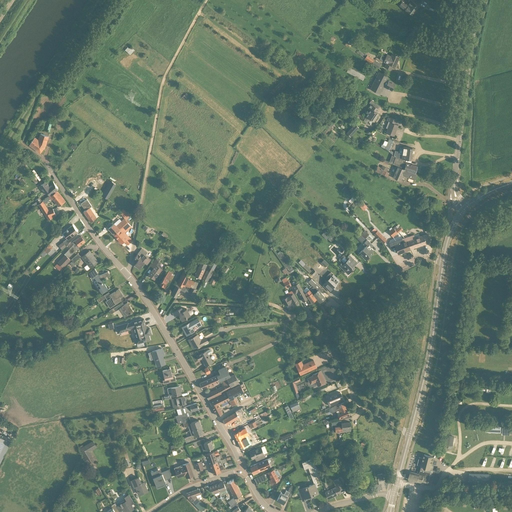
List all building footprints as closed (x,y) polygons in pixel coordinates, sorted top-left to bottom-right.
[(408,0),(406,4),(402,1),(399,5),(398,5),(406,12),(407,11),(411,15),(418,6),(410,0),(408,0)] [(400,57),(392,53),(391,56),(387,54),(383,62),(384,62),(384,63),(386,64),(386,63),(387,64),(385,68),(391,70),(392,66),(395,67),(400,57)] [(367,55),(365,59),(372,64),(375,60),(367,55)] [(381,64),(375,60),(372,64),(378,68),(381,64)] [(349,67),(347,72),(363,80),(366,75),(349,67)] [(388,76),(379,72),(370,89),(379,94),(384,85),(386,85),(385,88),(392,91),(395,83),(387,79),(388,76)] [(379,113),(376,111),(379,106),(371,100),(369,103),(370,104),(367,108),(370,109),(363,119),(364,120),(364,121),(365,122),(367,121),(369,118),(374,122),(379,113)] [(326,123),(330,119),(323,113),(319,117),(326,123)] [(394,136),(398,125),(394,124),(396,120),(389,117),(387,120),(390,122),(386,132),(394,136)] [(350,136),(359,127),(355,124),(357,122),(355,120),(353,122),(355,124),(346,133),(350,136)] [(314,138),(317,135),(316,134),(323,129),(319,124),(311,131),(311,132),(310,133),(314,138)] [(45,146),(48,136),(40,134),(38,139),(35,137),(29,145),(40,153),(45,146)] [(389,151),(393,141),(389,139),(387,142),(386,143),(387,144),(386,146),(382,145),(381,147),(389,151)] [(412,148),(403,147),(399,148),(398,152),(395,151),(393,156),(395,156),(404,159),(411,160),(411,154),(412,148)] [(404,159),(395,156),(393,163),(408,169),(407,170),(411,172),(415,173),(417,166),(403,162),(404,159)] [(414,180),(416,175),(405,170),(398,167),(393,178),(400,181),(403,176),(414,180)] [(387,177),(389,173),(387,171),(381,168),(378,173),(381,174),(387,177)] [(93,169),(89,174),(100,184),(104,179),(93,169)] [(49,196),(58,189),(53,182),(45,189),(49,196)] [(111,182),(102,196),(107,199),(115,184),(111,182)] [(344,187),(341,190),(348,197),(352,193),(344,187)] [(65,201),(57,191),(42,202),(38,204),(48,220),(53,217),(56,216),(53,208),(48,210),(44,203),(50,199),(51,200),(52,199),(58,207),(65,201)] [(349,205),(356,198),(354,196),(347,202),(349,205)] [(91,222),(97,218),(90,208),(92,206),(87,199),(81,203),(85,210),(83,212),(91,222)] [(125,219),(117,226),(114,223),(108,229),(114,235),(128,223),(130,221),(127,218),(126,219),(125,219)] [(130,243),(126,239),(127,239),(122,233),(130,226),(128,223),(114,235),(121,243),(124,241),(128,245),(130,243)] [(76,235),(75,232),(77,231),(73,225),(66,230),(67,230),(63,233),(67,238),(63,242),(66,246),(70,241),(78,234),(76,235)] [(392,237),(397,233),(395,230),(393,228),(389,232),(392,237)] [(331,234),(325,229),(321,235),(326,239),(331,234)] [(357,237),(361,242),(370,234),(365,229),(357,237)] [(383,243),(386,240),(377,231),(374,234),(383,243)] [(410,249),(426,243),(425,241),(428,240),(426,234),(407,241),(408,242),(410,249)] [(68,258),(80,247),(79,246),(85,241),(81,236),(72,243),(74,245),(64,254),(65,255),(57,263),(62,268),(71,260),(68,258)] [(403,242),(402,239),(396,241),(396,242),(397,245),(398,245),(399,246),(400,246),(403,252),(410,249),(408,242),(407,241),(403,242)] [(366,260),(369,256),(368,255),(373,250),(370,248),(372,245),(367,240),(363,244),(365,246),(359,253),(366,260)] [(394,243),(394,242),(389,243),(391,249),(395,247),(398,254),(403,252),(400,246),(399,246),(398,245),(397,245),(396,242),(394,243)] [(47,254),(53,248),(50,245),(48,248),(47,247),(44,250),(47,254)] [(147,265),(151,259),(145,255),(147,252),(141,248),(137,254),(134,259),(137,261),(134,265),(139,268),(144,262),(147,265)] [(87,270),(96,263),(91,255),(92,254),(89,251),(81,257),(87,265),(85,266),(87,270)] [(71,259),(72,261),(74,263),(81,256),(78,253),(71,259)] [(346,257),(343,254),(338,260),(341,263),(339,265),(345,271),(348,273),(354,267),(353,266),(356,262),(349,255),(346,257)] [(154,279),(162,269),(156,265),(160,259),(157,257),(150,266),(153,268),(148,275),(154,279)] [(301,259),(299,262),(309,273),(312,270),(301,259)] [(289,270),(292,268),(287,262),(284,264),(289,270)] [(291,274),(286,267),(282,270),(285,275),(287,273),(288,276),(291,274)] [(165,287),(175,274),(169,270),(160,283),(163,286),(163,285),(165,287)] [(207,282),(211,273),(206,270),(201,280),(207,282)] [(330,292),(335,287),(334,286),(339,280),(333,274),(329,270),(326,273),(327,275),(326,276),(328,279),(323,285),(330,292)] [(183,271),(176,283),(182,286),(183,285),(185,286),(190,275),(183,271)] [(102,280),(110,275),(108,272),(99,276),(95,279),(100,287),(98,288),(102,294),(108,290),(102,280)] [(118,276),(109,284),(112,287),(120,279),(118,276)] [(314,287),(317,284),(311,279),(308,282),(314,287)] [(307,299),(302,289),(298,284),(292,287),(295,293),(298,292),(303,302),(307,299)] [(187,288),(182,286),(182,288),(176,285),(171,295),(176,297),(179,292),(180,293),(183,294),(185,292),(190,295),(191,294),(193,296),(196,290),(192,288),(189,287),(188,287),(187,288)] [(119,289),(110,294),(111,297),(105,301),(110,308),(121,300),(119,297),(123,295),(119,289)] [(316,299),(309,290),(305,293),(307,296),(312,302),(316,299)] [(320,301),(325,297),(318,290),(314,293),(320,301)] [(293,294),(291,291),(287,293),(288,296),(282,299),(286,306),(292,303),(294,306),(299,303),(293,293),(293,294)] [(130,314),(131,314),(130,313),(133,312),(127,303),(124,305),(122,303),(115,307),(117,310),(119,309),(124,317),(129,314),(130,314)] [(183,311),(181,307),(172,312),(174,316),(178,314),(182,321),(187,318),(187,317),(191,315),(187,309),(183,311)] [(145,325),(143,318),(131,322),(132,323),(128,324),(128,323),(116,327),(118,333),(130,330),(129,329),(133,328),(135,335),(138,334),(139,336),(138,336),(140,343),(145,341),(145,340),(149,339),(148,335),(151,334),(149,328),(146,329),(145,325)] [(202,325),(198,318),(189,322),(190,323),(184,326),(185,329),(183,330),(186,336),(195,331),(192,327),(196,325),(198,328),(202,325)] [(201,340),(198,334),(188,340),(191,344),(192,343),(195,348),(197,347),(199,347),(208,342),(206,337),(201,340)] [(156,367),(165,364),(161,354),(164,353),(162,348),(151,352),(156,367)] [(212,362),(208,355),(211,354),(212,353),(212,352),(212,351),(211,350),(210,349),(209,350),(196,356),(198,360),(202,358),(205,366),(212,362)] [(316,367),(313,360),(303,365),(301,361),(295,364),(300,375),(316,367)] [(220,381),(222,380),(230,376),(226,366),(218,370),(220,374),(217,375),(220,381)] [(172,376),(170,368),(162,371),(164,377),(162,377),(163,384),(176,380),(175,375),(172,376)] [(320,376),(319,372),(312,375),(307,378),(310,385),(315,382),(317,386),(325,382),(323,378),(324,378),(322,375),(320,376)] [(208,399),(222,391),(226,390),(239,383),(234,374),(230,376),(222,380),(224,385),(218,389),(205,395),(208,399)] [(217,382),(220,381),(217,375),(199,383),(201,388),(217,381),(217,382)] [(300,398),(298,392),(295,383),(300,381),(299,378),(291,381),(295,393),(297,399),(300,398)] [(239,383),(226,390),(231,399),(233,397),(244,392),(239,383)] [(179,386),(170,388),(172,395),(181,393),(179,386)] [(224,402),(231,399),(226,390),(222,391),(223,393),(209,399),(217,416),(223,413),(219,405),(224,402)] [(344,401),(340,393),(330,397),(330,396),(326,398),(330,407),(344,401)] [(181,408),(180,405),(186,403),(184,396),(174,398),(176,405),(177,409),(181,408)] [(232,406),(238,403),(235,398),(230,401),(232,406)] [(347,410),(345,405),(344,402),(334,406),(336,410),(337,409),(337,411),(339,410),(341,413),(338,415),(339,419),(340,418),(341,418),(349,415),(348,411),(348,410),(347,410)] [(183,414),(198,409),(196,403),(184,407),(181,408),(183,414)] [(244,415),(241,410),(236,412),(223,420),(226,425),(239,417),(244,415)] [(184,427),(191,425),(192,429),(201,427),(198,420),(191,423),(189,416),(185,417),(176,418),(178,424),(183,423),(184,427)] [(340,431),(340,420),(331,423),(333,432),(336,432),(337,432),(338,433),(343,432),(342,431),(340,431)] [(341,423),(341,420),(340,420),(340,431),(342,431),(343,432),(343,431),(343,429),(350,428),(350,422),(341,423)] [(186,443),(197,439),(196,436),(203,433),(201,427),(192,429),(189,430),(191,435),(184,438),(186,443)] [(245,435),(248,433),(246,428),(234,434),(237,439),(242,449),(250,444),(245,435)] [(453,446),(454,436),(447,435),(446,445),(453,446)] [(211,440),(203,443),(206,450),(213,448),(211,440)] [(92,460),(87,453),(96,448),(92,441),(80,449),(83,454),(88,462),(92,460)] [(256,461),(265,458),(261,447),(250,451),(252,459),(255,458),(256,461)] [(219,454),(218,451),(214,452),(207,454),(210,465),(221,461),(219,456),(216,457),(215,455),(219,454)] [(428,484),(432,468),(431,467),(434,457),(424,455),(419,473),(419,474),(411,472),(409,479),(421,483),(421,482),(428,484)] [(197,471),(203,469),(201,461),(202,461),(201,457),(193,460),(195,463),(194,464),(197,471)] [(269,463),(273,461),(272,457),(250,466),(253,473),(259,471),(270,466),(269,463)] [(314,459),(302,462),(306,474),(312,472),(313,477),(319,475),(314,459)] [(219,468),(219,466),(222,465),(221,461),(210,465),(213,474),(221,472),(220,472),(224,470),(223,467),(219,468)] [(193,475),(189,462),(182,465),(183,467),(181,468),(180,467),(175,469),(178,477),(185,475),(185,474),(188,473),(189,476),(193,475)] [(161,468),(151,472),(157,488),(164,485),(163,483),(165,483),(165,480),(171,478),(169,469),(162,472),(161,468)] [(271,484),(282,479),(277,469),(268,473),(271,479),(269,481),(271,484)] [(489,482),(490,473),(469,473),(469,481),(489,482)] [(256,483),(267,478),(264,474),(254,479),(256,483)] [(141,483),(139,477),(131,480),(134,488),(135,487),(138,493),(140,492),(141,494),(148,490),(144,481),(141,483)] [(328,499),(344,490),(338,479),(334,481),(336,486),(325,492),(328,499)] [(235,498),(241,495),(239,491),(234,480),(227,483),(233,494),(232,494),(235,498)] [(303,501),(306,500),(306,498),(318,493),(314,483),(298,489),(303,501)] [(221,495),(219,490),(220,490),(218,484),(209,487),(213,493),(214,493),(216,495),(219,494),(220,495),(221,495)] [(208,486),(207,485),(204,486),(204,487),(211,495),(213,493),(209,487),(208,486)] [(194,499),(197,497),(196,495),(201,494),(199,488),(187,493),(188,498),(190,500),(193,498),(194,499)] [(291,497),(294,489),(290,488),(288,491),(286,490),(284,494),(281,492),(277,500),(283,504),(287,496),(291,497)] [(130,510),(133,508),(131,505),(134,503),(129,494),(124,497),(126,500),(116,506),(119,511),(120,511),(122,511),(128,511),(130,510)] [(206,507),(197,497),(194,499),(193,498),(190,500),(191,502),(192,501),(201,511),(206,507)] [(233,509),(238,506),(236,501),(235,501),(232,504),(230,505),(233,509)]
